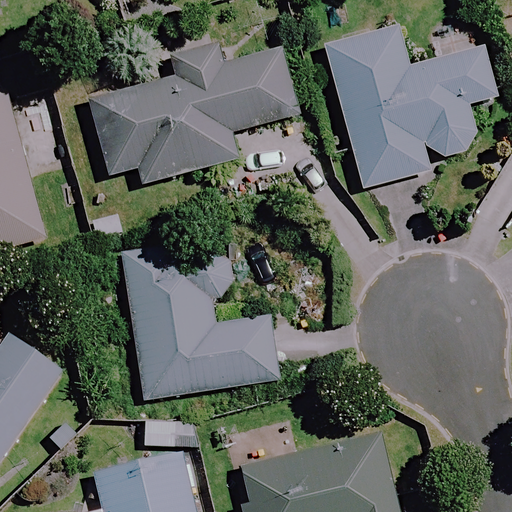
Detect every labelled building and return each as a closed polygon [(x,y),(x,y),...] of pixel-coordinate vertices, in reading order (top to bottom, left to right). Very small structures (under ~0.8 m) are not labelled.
[(417,72),(406,31),(327,52),(366,196),(431,179),(427,163),(478,150),(466,106),(499,97),(488,53),(417,72)] [(295,122),(285,54),(217,64),(216,56),(175,62),(179,83),(98,96),(112,192),(231,173),(224,133),(295,122)] [(0,255),(49,243),(13,100),(0,103),(0,255)] [(177,262),(175,247),(127,254),(149,403),(282,383),(273,322),(215,331),(210,301),(233,297),(226,254),(177,262)] [(0,356),(0,471),(65,375),(12,339),(0,356)] [(400,511),(389,440),(348,446),(350,454),(245,471),(251,511),(400,511)] [(203,511),(192,460),(101,480),(107,511),(203,511)]
